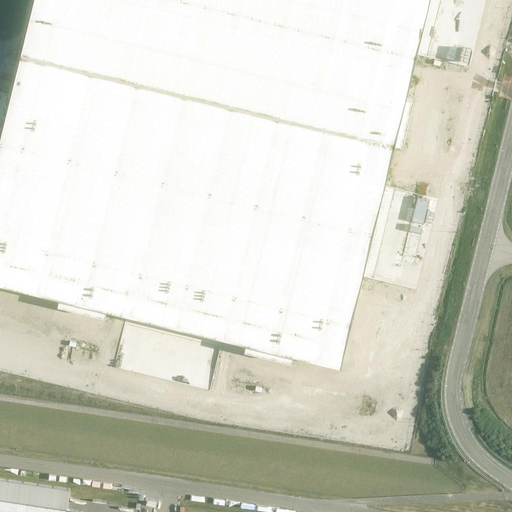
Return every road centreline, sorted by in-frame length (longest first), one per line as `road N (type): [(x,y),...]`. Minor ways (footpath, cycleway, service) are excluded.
road 1 (unclassified): [(345,511),(0,461)]
road 2 (unclassified): [(511,480),(475,453),(453,405),(485,251)]
